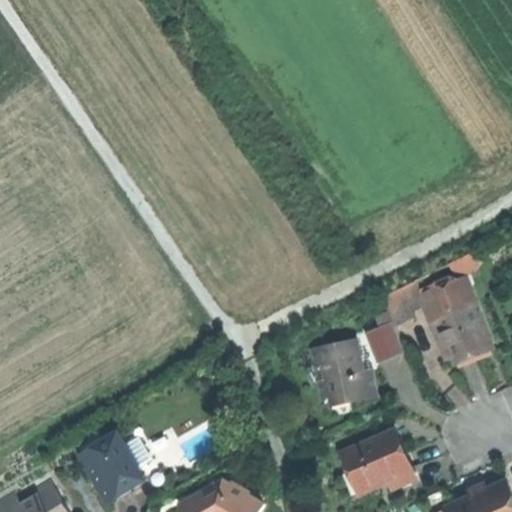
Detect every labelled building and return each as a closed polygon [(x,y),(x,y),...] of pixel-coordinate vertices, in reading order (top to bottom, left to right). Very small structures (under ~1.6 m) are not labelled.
[(481,264),(474,250),(453,260),(460,274),(481,264)] [(424,295),(417,279),(395,289),(384,293),(396,321),(412,314),(410,307),(425,301),(435,326),(441,324),(437,315),(476,298),(467,277),(424,295)] [(494,341),(476,298),(437,315),(441,324),(455,355),(455,357),(474,349),(494,341)] [(393,349),(384,329),(382,324),(369,330),(380,355),(393,349)] [(395,353),(407,348),(396,324),(384,329),(393,349),(395,353)] [(455,355),(441,324),(435,326),(449,358),(455,355)] [(349,390),(351,400),(377,394),(375,380),(372,368),(365,370),(362,354),(359,337),(311,346),(315,364),(323,362),(327,378),(319,379),(322,396),(329,395),(349,390)] [(365,370),(372,368),(369,352),(362,354),(365,370)] [(311,381),(319,379),(327,378),(323,362),(315,364),(308,365),(311,381)] [(331,404),(351,400),(349,390),(329,395),(331,404)] [(383,433),(360,443),(344,450),(354,472),(361,469),(369,488),(391,478),(415,468),(407,450),(397,427),(383,433)] [(358,439),(360,443),(383,433),(381,429),(358,439)] [(130,491),(148,480),(140,466),(153,459),(141,438),(128,446),(120,433),(81,455),(110,503),(130,491)] [(419,477),(415,468),(391,478),(395,488),(419,477)] [(361,469),(354,472),(362,491),(369,488),(361,469)] [(17,511),(71,511),(52,478),(35,488),(39,494),(23,503),(25,508),(17,511)] [(490,487),(472,495),(448,506),(450,511),(511,511),(511,488),(508,479),(490,487)] [(470,489),(472,495),(490,487),(487,481),(470,489)] [(261,511),(265,505),(249,496),(251,493),(233,483),(231,487),(223,482),(182,506),(185,511),(261,511)] [(0,499),(0,506),(2,510),(3,511),(17,511),(25,508),(23,503),(15,491),(0,499)]
